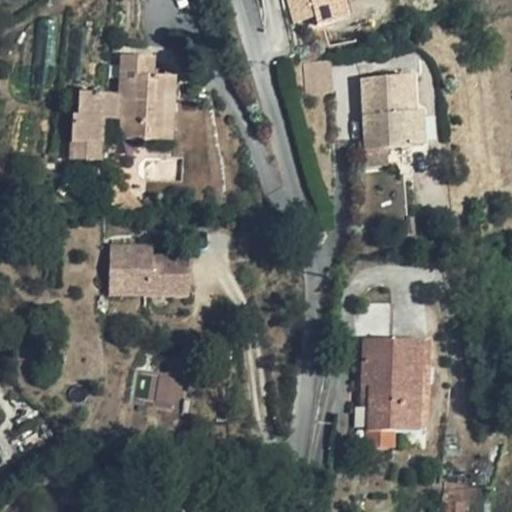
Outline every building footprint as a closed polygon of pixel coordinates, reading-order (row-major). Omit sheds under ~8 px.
[(354,15),(349,0),(315,0),(322,23),(354,15)] [(148,48),(121,46),(119,82),(79,79),(78,102),(73,102),(71,145),(116,147),(117,130),(162,132),(164,87),(174,88),(175,69),(152,67),(148,48)] [(331,61),(306,63),(308,95),(333,93),(331,61)] [(415,113),(413,77),(362,80),(366,150),(388,149),(417,147),(415,113)] [(174,88),(164,87),(162,132),(172,133),(174,88)] [(425,147),(422,113),(415,113),(417,147),(425,147)] [(389,167),(388,149),(366,150),(359,150),(360,169),(389,167)] [(113,201),(147,202),(111,165),(110,166),(109,194),(113,201)] [(186,238),(107,243),(110,292),(189,287),(186,238)] [(424,343),(365,341),(363,386),(371,386),(370,408),(369,432),(394,433),(420,434),(424,343)] [(371,386),(363,386),(362,407),(370,408),(371,386)] [(394,433),(369,432),(368,448),(394,449),(394,433)] [(433,511),(436,470),(404,468),(400,511),(433,511)] [(184,478),(165,477),(161,511),(203,511),(206,486),(183,484),(184,478)] [(463,485),(444,483),(442,502),(448,502),(447,511),(465,511),(465,506),(462,505),(463,485)]
